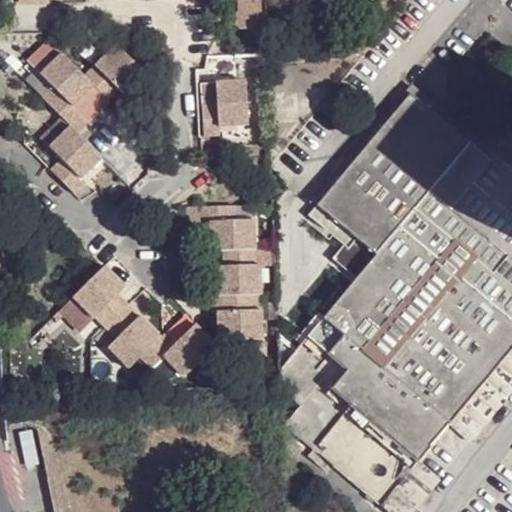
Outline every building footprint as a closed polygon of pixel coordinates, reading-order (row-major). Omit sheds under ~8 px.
[(236,0),(237,32),(266,31),(264,0),(236,0)] [(142,70),(116,44),(84,77),(87,80),(93,86),(108,101),(118,90),(127,98),(142,83),(135,76),(142,70)] [(52,88),(41,98),(60,117),(69,126),(77,135),(89,123),(72,107),(86,93),(80,87),(87,80),(84,77),(60,54),(39,75),(52,88)] [(135,76),(142,83),(150,76),(142,70),(135,76)] [(80,87),(86,93),(93,86),(87,80),(80,87)] [(200,105),(201,138),(219,137),(219,130),(238,128),(238,120),(248,119),(246,82),(215,83),(216,105),(200,105)] [(331,392),(417,464),(450,425),(511,350),(511,349),(511,215),(511,214),(511,181),(507,177),(408,95),(316,207),(352,237),(333,261),(355,280),(305,339),(346,373),(331,392)] [(60,117),(39,139),(48,148),(69,126),(60,117)] [(238,128),(248,128),(248,119),(238,120),(238,128)] [(60,162),(50,172),(73,195),(85,183),(81,179),(95,166),(90,160),(96,153),(77,135),(69,126),(48,148),(60,162)] [(90,160),(95,166),(102,159),(96,153),(90,160)] [(234,207),(201,208),(202,224),(209,224),(209,244),(218,244),(218,253),(222,252),(255,251),(256,251),(255,221),(235,221),(234,207)] [(209,244),(209,253),(218,253),(218,244),(209,244)] [(255,251),(222,252),(222,268),(214,268),(215,289),(223,289),(223,298),(261,297),(260,266),(256,266),(256,251),(255,251)] [(105,280),(111,274),(104,267),(98,273),(105,280)] [(98,273),(71,299),(92,321),(94,320),(105,331),(128,308),(117,297),(125,289),(111,274),(105,280),(98,273)] [(215,289),(215,298),(223,298),(222,289),(215,289)] [(215,298),(210,298),(211,316),(215,315),(216,335),(224,335),(225,345),(263,343),(262,321),(261,303),(261,297),(223,298),(215,298)] [(276,302),(261,303),(262,321),(276,320),(276,302)] [(107,350),(128,372),(140,359),(160,339),(145,324),(139,330),(132,324),(138,318),(128,308),(105,331),(115,341),(107,350)] [(59,311),(52,318),(57,323),(63,316),(59,311)] [(139,330),(145,324),(138,318),(132,324),(139,330)] [(195,327),(174,347),(163,336),(160,339),(140,359),(151,371),(163,360),(180,378),(186,378),(216,348),(195,327)] [(224,335),(216,335),(216,345),(225,345),(224,335)] [(346,373),(305,339),(294,354),(288,362),(278,373),(279,386),(279,390),(299,407),(284,427),(313,451),(320,456),(332,467),(366,496),(373,501),(381,508),(417,464),(331,392),(346,373)] [(450,425),(471,443),(511,393),(511,349),(511,350),(450,425)] [(381,508),(385,511),(411,511),(437,482),(417,464),(381,508)]
